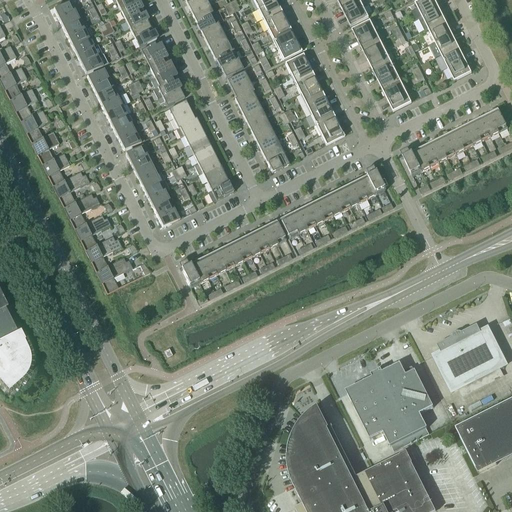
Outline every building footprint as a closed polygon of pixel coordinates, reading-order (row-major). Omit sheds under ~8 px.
[(120,13),(137,4),(135,0),(123,0),(115,4),(120,13)] [(191,16),(208,7),(204,0),(199,0),(187,7),(191,16)] [(257,11),(275,2),(273,0),(253,0),(252,1),(257,11)] [(363,9),(360,3),(365,1),(364,0),(355,0),(340,8),(345,18),(363,9)] [(433,0),(424,0),(415,5),(422,18),(439,9),(433,0)] [(57,22),(77,12),(72,2),(52,12),(57,22)] [(262,22),(280,12),(275,2),(257,11),(262,22)] [(125,22),(142,13),(137,4),(120,13),(125,22)] [(196,25),(213,16),(208,7),(191,16),(196,25)] [(350,29),(369,19),(363,9),(345,18),(350,29)] [(422,18),(418,20),(424,33),(428,31),(445,22),(439,9),(422,18)] [(62,31),(82,21),(77,12),(57,22),(62,31)] [(267,32),(285,23),(280,12),(262,22),(267,32)] [(386,20),(393,17),(390,12),(384,15),(386,20)] [(129,31),(146,23),(142,13),(125,22),(129,31)] [(8,22),(6,18),(3,15),(0,16),(0,17),(3,24),(8,22)] [(200,34),(217,25),(213,16),(196,25),(200,34)] [(66,40),(86,30),(82,21),(62,31),(66,40)] [(357,42),(375,33),(370,22),(352,31),(357,42)] [(445,22),(428,31),(435,44),(452,35),(445,22)] [(134,40),(151,32),(146,23),(129,31),(134,40)] [(272,42),(290,33),(285,23),(267,32),(272,42)] [(205,43),(222,35),(217,25),(200,34),(205,43)] [(245,36),(251,33),(249,28),(243,31),(245,36)] [(71,49),(91,39),(86,30),(66,40),(71,49)] [(151,32),(134,40),(139,50),(156,41),(151,32)] [(277,52),(295,43),(290,33),(272,42),(277,52)] [(362,52),(380,43),(375,33),(357,42),(362,52)] [(209,52),(227,44),(222,35),(205,43),(209,52)] [(452,35),(435,44),(441,57),(458,48),(452,35)] [(19,44),(17,39),(14,37),(11,39),(14,46),(19,44)] [(76,58),(93,49),(95,48),(91,39),(71,49),(76,58)] [(283,63),(301,54),(295,43),(277,52),(283,63)] [(367,62),(386,53),(380,43),(362,52),(367,62)] [(145,62),(162,53),(157,44),(140,53),(145,62)] [(231,53),(231,52),(227,44),(209,52),(214,61),(216,61),(231,53)] [(93,49),(76,58),(80,67),(97,58),(102,56),(97,47),(95,48),(93,49)] [(458,48),(441,57),(447,70),(465,61),(458,48)] [(12,53),(10,53),(8,49),(0,52),(0,80),(10,75),(5,65),(15,60),(12,53)] [(220,70),(237,61),(233,51),(231,52),(231,53),(216,61),(220,70)] [(410,60),(416,57),(413,52),(407,55),(410,60)] [(149,71),(166,63),(162,53),(145,62),(149,71)] [(372,73),(391,63),(386,53),(367,62),(372,73)] [(97,58),(80,67),(85,77),(102,68),(107,66),(102,56),(97,58)] [(289,76),(308,67),(302,56),(284,65),(289,76)] [(30,65),(28,61),(25,58),(22,60),(25,67),(30,65)] [(267,65),(264,59),(258,62),(261,68),(267,65)] [(225,79),(242,71),(237,61),(220,70),(225,79)] [(465,61),(447,70),(454,83),(471,74),(465,61)] [(154,80),(171,72),(166,63),(149,71),(154,80)] [(378,83),(396,74),(391,63),(372,73),(378,83)] [(294,86),(313,77),(308,67),(289,76),(294,86)] [(23,74),(21,75),(19,70),(10,75),(0,80),(0,84),(9,102),(21,97),(20,96),(16,87),(26,81),(23,74)] [(91,89),(111,79),(106,70),(86,80),(91,89)] [(176,81),(174,77),(171,72),(154,80),(150,82),(154,91),(157,90),(174,82),(176,81)] [(231,91),(248,83),(244,73),(226,82),(231,91)] [(383,93),(401,84),(396,74),(378,83),(383,93)] [(417,82),(424,79),(421,74),(415,77),(417,82)] [(300,96),(318,87),(313,77),(294,86),(300,96)] [(41,86),(39,82),(36,79),(33,81),(36,89),(41,86)] [(95,98),(115,88),(111,79),(91,89),(95,98)] [(157,102),(161,99),(179,91),(174,82),(157,90),(152,93),(157,102)] [(252,93),(253,93),(248,83),(231,91),(236,100),(251,93),(252,93)] [(388,103),(406,94),(401,84),(383,93),(388,103)] [(305,107),(323,97),(318,87),(300,96),(305,107)] [(100,107),(120,97),(115,88),(95,98),(100,107)] [(426,98),(432,94),(429,89),(423,93),(426,98)] [(179,91),(161,99),(166,109),(183,100),(179,91)] [(33,95),(31,96),(29,92),(20,96),(21,97),(9,102),(20,124),(31,118),(26,108),(37,103),(33,95)] [(256,102),(252,93),(251,93),(236,100),(234,101),(239,111),(256,102)] [(393,114),(411,105),(406,94),(388,103),(393,114)] [(122,108),(124,107),(120,97),(100,107),(104,116),(122,108)] [(310,117),(328,108),(323,97),(305,107),(310,117)] [(52,107),(50,103),(48,101),(44,102),(48,110),(52,107)] [(243,120),(261,111),(256,102),(239,111),(243,120)] [(172,121),(190,113),(185,103),(168,112),(172,121)] [(126,117),(122,108),(104,116),(109,126),(126,117)] [(315,127),(333,118),(328,108),(310,117),(315,127)] [(248,129),(265,120),(261,111),(243,120),(248,129)] [(413,179),(508,131),(498,111),(410,155),(408,150),(400,154),(413,179)] [(177,130),(194,122),(190,113),(172,121),(177,130)] [(44,117),(42,118),(40,114),(31,118),(20,124),(30,145),(42,140),(37,130),(48,125),(44,117)] [(130,115),(126,117),(109,126),(114,135),(131,126),(134,124),(130,115)] [(288,124),(294,121),(292,116),(286,119),(288,124)] [(320,137),(338,128),(333,118),(315,127),(320,137)] [(253,138),(270,130),(265,120),(248,129),(253,138)] [(200,130),(198,125),(196,121),(194,122),(177,130),(177,131),(175,132),(179,140),(183,139),(200,130)] [(64,129),(62,124),(60,122),(56,124),(60,131),(64,129)] [(118,144),(135,135),(131,126),(114,135),(118,144)] [(325,148),(344,139),(338,128),(320,137),(325,148)] [(188,148),(205,139),(200,130),(183,139),(188,148)] [(257,147),(274,139),(270,130),(253,138),(257,147)] [(123,153),(140,145),(144,143),(139,133),(135,135),(118,144),(123,153)] [(298,142),(304,139),(302,134),(296,136),(298,142)] [(55,138),(53,139),(51,135),(42,140),(30,145),(41,167),(53,161),(48,151),(59,146),(55,138)] [(192,157),(210,148),(205,139),(188,148),(192,157)] [(262,157),(279,148),(274,139),(257,147),(262,157)] [(76,149),(74,145),(72,143),(68,144),(72,152),(76,149)] [(142,148),(124,156),(129,166),(149,156),(144,146),(142,148)] [(501,155),(508,152),(505,147),(498,150),(501,155)] [(197,166),(214,157),(210,148),(192,157),(197,166)] [(267,166),(284,157),(279,148),(262,157),(267,166)] [(307,157),(313,154),(310,149),(304,152),(307,157)] [(491,161),(497,157),(494,152),(488,156),(491,161)] [(66,160),(64,161),(62,156),(53,161),(41,167),(52,188),(64,183),(64,182),(59,173),(69,167),(66,160)] [(149,156),(129,166),(134,175),(154,165),(149,156)] [(484,164),(491,161),(488,156),(481,159),(484,164)] [(202,175),(219,167),(214,157),(197,166),(193,168),(198,178),(202,176),(202,175)] [(271,175),(288,166),(284,157),(267,166),(271,175)] [(473,169),(480,166),(477,161),(471,164),(473,169)] [(88,170),(86,166),(83,164),(80,165),(83,173),(88,170)] [(154,165),(134,175),(138,184),(159,174),(155,164),(154,165)] [(467,173),(473,169),(471,164),(464,168),(467,173)] [(206,184),(223,176),(219,167),(202,175),(202,176),(206,184)] [(366,177),(279,221),(289,241),(358,206),(361,212),(369,207),(366,202),(384,193),(372,169),(364,173),(366,177)] [(456,178),(462,175),(460,170),(453,173),(456,178)] [(449,181),(456,178),(453,173),(447,176),(449,181)] [(159,174),(138,184),(143,193),(164,183),(159,174)] [(85,177),(80,179),(78,175),(64,182),(64,183),(52,188),(63,210),(74,204),(69,194),(89,185),(85,177)] [(211,193),(228,185),(223,176),(206,184),(211,193)] [(439,187),(445,183),(443,178),(436,182),(439,187)] [(432,190),(439,187),(436,182),(430,185),(432,190)] [(164,183),(143,193),(148,202),(165,194),(169,192),(164,183)] [(100,191),(98,187),(95,184),(91,186),(95,194),(100,191)] [(212,205),(233,194),(228,185),(211,193),(207,195),(212,205)] [(421,195),(430,191),(428,186),(419,190),(421,195)] [(165,194),(148,202),(152,211),(169,203),(165,194)] [(94,199),(91,201),(89,197),(74,204),(63,210),(74,232),(85,226),(80,216),(99,206),(96,199),(94,199)] [(169,203),(152,211),(157,221),(174,212),(178,210),(173,201),(169,203)] [(112,212),(110,208),(107,205),(103,208),(107,215),(112,212)] [(383,214),(392,210),(390,205),(381,209),(383,214)] [(174,212),(157,221),(162,230),(179,221),(182,220),(178,210),(174,212)] [(375,219),(381,216),(379,210),(372,214),(375,219)] [(368,222),(375,219),(372,214),(366,217),(368,222)] [(106,220),(101,222),(99,218),(85,226),(74,232),(84,253),(96,247),(91,237),(110,228),(106,220)] [(358,227),(364,224),(362,219),(355,222),(358,227)] [(351,231),(358,227),(355,222),(349,226),(351,231)] [(190,291),(285,243),(275,223),(188,267),(185,262),(178,266),(190,291)] [(124,233),(122,229),(120,226),(115,228),(119,236),(124,233)] [(340,236),(347,233),(344,228),(338,231),(340,236)] [(334,239),(340,236),(338,231),(331,234),(334,239)] [(323,245),(330,241),(327,236),(321,240),(323,245)] [(117,242),(112,244),(110,240),(96,247),(84,253),(95,275),(107,269),(107,268),(102,259),(121,249),(117,242)] [(317,248),(323,245),(321,240),(314,243),(317,248)] [(306,253),(313,250),(310,245),(303,248),(306,253)] [(137,254),(134,250),(132,247),(128,249),(131,256),(137,254)] [(300,257),(306,253),(303,248),(297,251),(300,257)] [(285,264),(291,261),(289,256),(282,259),(285,264)] [(278,267),(285,264),(282,259),(276,262),(278,267)] [(128,263),(123,265),(121,261),(107,268),(107,269),(95,275),(106,297),(118,291),(113,280),(132,271),(128,263)] [(268,273),(274,269),(272,264),(265,268),(268,273)] [(144,278),(149,275),(148,271),(147,271),(145,268),(143,266),(139,268),(144,278)] [(261,276),(268,273),(265,268),(258,271),(261,276)] [(250,281),(257,278),(254,273),(248,276),(250,281)] [(244,285),(250,281),(248,276),(241,279),(244,285)] [(233,290),(240,287),(237,282),(231,285),(233,290)] [(227,293),(233,290),(231,285),(224,288),(227,293)] [(216,299),(222,295),(220,290),(213,294),(216,299)] [(209,302),(216,299),(213,294),(207,297),(209,302)] [(198,307),(207,303),(205,298),(196,302),(198,307)] [(0,385),(8,394),(22,382),(27,374),(30,365),(29,356),(27,351),(23,343),(24,342),(20,333),(17,334),(5,309),(0,311),(0,385)] [(458,391),(499,370),(506,367),(487,330),(480,334),(477,327),(467,331),(463,334),(462,333),(460,333),(458,333),(455,334),(453,335),(452,337),(450,339),(451,340),(437,347),(440,354),(433,358),(452,394),(458,391)] [(167,360),(172,357),(169,351),(163,353),(167,360)] [(429,436),(426,430),(427,430),(420,416),(433,409),(415,372),(406,377),(401,368),(383,377),(413,437),(400,443),(402,449),(429,436)] [(383,377),(381,371),(371,376),(374,382),(347,395),(351,404),(370,441),(383,434),(390,448),(391,448),(394,453),(402,449),(400,443),(413,437),(383,377)] [(511,400),(455,430),(456,432),(458,435),(478,475),(497,466),(494,461),(511,452),(511,400)] [(292,467),(291,467),(291,468),(293,468),(293,472),(294,475),(295,479),(296,482),(298,486),(296,486),(297,487),(298,487),(301,493),(300,494),(302,498),(303,497),(307,504),(329,492),(357,479),(332,430),(333,430),(324,412),(315,416),(314,415),(313,415),(314,417),(311,419),(309,422),(306,424),(304,427),(302,430),(300,429),(300,430),(301,431),(299,434),(298,437),(296,441),(295,444),(294,448),(292,447),(292,448),(294,449),(293,452),(292,456),(292,460),(292,463),(292,467)] [(400,457),(373,470),(394,511),(434,511),(412,465),(407,455),(406,453),(399,456),(400,457)] [(357,479),(329,492),(339,511),(394,511),(373,470),(371,471),(357,479)] [(305,505),(295,510),(295,511),(339,511),(329,492),(307,504),(305,504),(305,505)]
